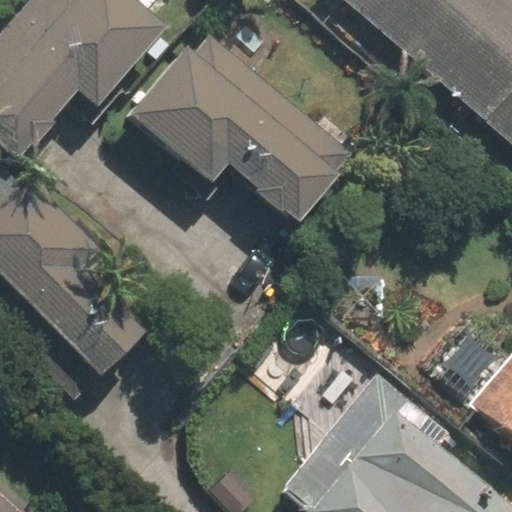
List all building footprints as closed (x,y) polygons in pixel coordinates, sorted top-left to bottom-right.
[(0,151),(18,164),(72,102),(94,121),(167,38),(123,0),(26,0),(0,28),(0,151)] [(511,0),(336,0),(511,153),(511,0)] [(251,77),(233,98),(174,48),(119,113),(198,180),(210,167),(297,240),(340,189),(358,168),(251,77)] [(66,270),(93,242),(25,176),(0,201),(0,294),(96,387),(141,342),(66,270)] [(511,356),(500,347),(455,403),(479,423),(511,449),(511,356)] [(511,511),(511,499),(362,374),(268,486),(298,511),(511,511)] [(23,511),(0,491),(0,511),(23,511)]
